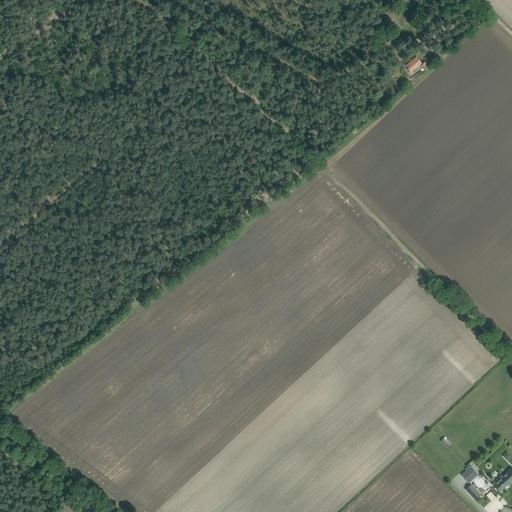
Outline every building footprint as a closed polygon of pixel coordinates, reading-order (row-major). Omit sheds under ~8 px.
[(422,63),(420,61),(416,57),(406,65),(408,68),(407,69),(410,72),(422,63)] [(421,66),(425,71),(430,67),(426,62),(421,66)] [(451,445),(444,438),(440,441),(447,448),(451,445)] [(461,475),(468,482),(477,474),(471,466),(470,467),(466,470),(461,475)] [(492,484),(499,492),(507,485),(508,485),(511,481),(511,467),(503,476),(502,474),(492,484)] [(466,489),(476,499),(480,495),(471,485),(466,489)]
